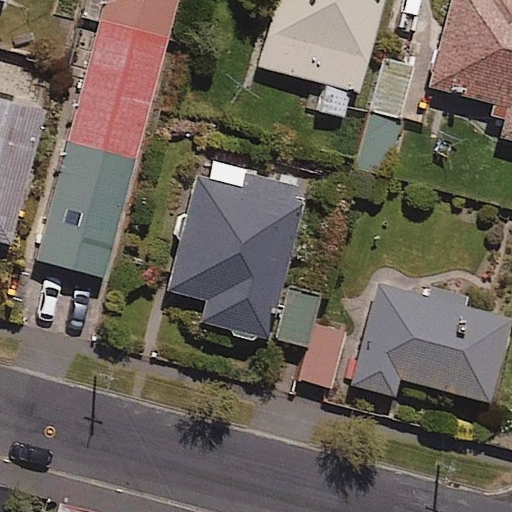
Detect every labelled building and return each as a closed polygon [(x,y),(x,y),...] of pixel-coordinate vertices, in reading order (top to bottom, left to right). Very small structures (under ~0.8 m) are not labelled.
[(178,0),(105,0),(36,262),(105,280),(178,0)] [(272,0),(254,70),(352,96),(377,0),(272,0)] [(511,0),(449,0),(424,90),(502,111),(494,141),(511,146),(511,0)] [(408,68),(380,62),(356,173),(384,179),(408,68)] [(45,114),(0,101),(0,242),(10,245),(45,114)] [(299,193),(195,167),(164,294),(201,303),(195,329),(261,345),(299,193)] [(419,302),(372,288),(342,393),(385,406),(392,383),(481,408),(505,324),(457,310),(459,301),(422,291),(419,302)] [(341,335),(314,327),(298,381),(325,389),(341,335)] [(0,511),(3,511),(9,490),(0,488),(0,511)]
